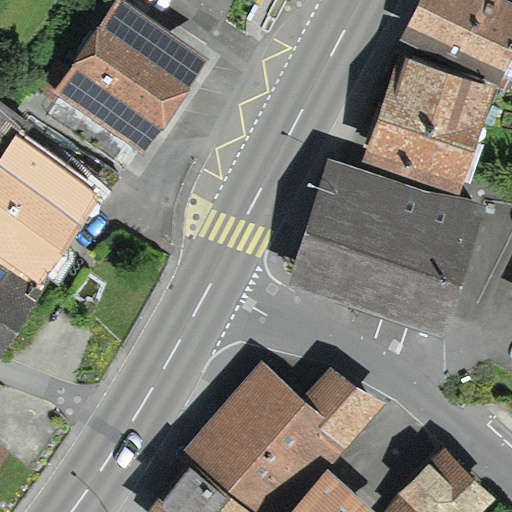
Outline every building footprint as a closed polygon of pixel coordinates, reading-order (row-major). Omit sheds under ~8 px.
[(86,56),(46,116),(123,167),(188,70),(184,54),(137,23),(149,7),(138,0),(94,0),(79,23),(90,30),(77,50),(86,56)] [(511,8),(493,0),(427,0),(414,30),(511,75),(511,8)] [(410,51),(378,147),(450,175),(483,79),(410,51)] [(25,121),(0,102),(0,238),(34,262),(81,198),(93,207),(118,174),(30,115),(25,121)] [(309,281),(313,271),(434,311),(471,199),(420,190),(339,164),(299,278),(309,281)] [(0,312),(34,262),(0,238),(0,312)] [(233,421),(196,463),(253,511),(273,511),(371,399),(328,373),(300,406),(259,371),(223,412),(233,421)] [(392,511),(463,511),(482,494),(438,451),(406,484),(388,507),(392,511)] [(253,511),(196,463),(156,511),(253,511)] [(363,511),(326,478),(295,511),(363,511)]
